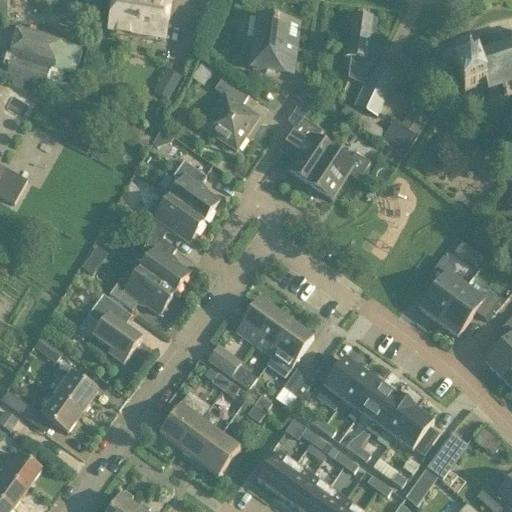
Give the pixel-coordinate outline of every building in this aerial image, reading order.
[(163,43),(169,7),(127,0),(113,0),(108,33),(163,43)] [(375,22),(348,19),(344,58),(370,61),(375,22)] [(297,28),(258,23),(251,72),(290,77),(297,28)] [(74,49),(66,47),(67,46),(62,45),(62,43),(16,31),(4,80),(43,92),(53,100),(114,136),(118,138),(122,131),(118,129),(121,121),(87,102),(88,99),(86,97),(89,75),(81,73),(78,93),(61,87),(64,74),(72,76),(76,63),(72,61),(74,49)] [(511,46),(504,50),(502,45),(500,46),(501,51),(490,55),(488,50),(486,51),(488,55),(476,59),(474,55),(473,55),(472,54),(450,62),(464,99),(484,91),(488,103),(491,102),(490,97),(500,93),(502,98),(505,97),(504,92),(511,89),(511,46)] [(352,110),(354,111),(353,113),(374,126),(397,75),(374,65),(352,110)] [(167,73),(155,95),(170,103),(182,80),(167,73)] [(241,110),(248,99),(222,81),(214,93),(224,100),(202,132),(236,154),(258,121),(241,110)] [(332,154),(316,143),(322,135),(303,123),(312,109),(302,102),(287,125),(297,132),(281,156),(294,165),(287,175),(309,189),(332,154)] [(428,120),(412,111),(403,126),(419,135),(428,120)] [(348,165),(332,154),(309,189),(330,204),(347,178),(357,185),(369,167),(353,156),(348,165)] [(203,225),(218,204),(199,190),(206,181),(183,164),(172,179),(176,182),(165,197),(170,200),(169,201),(203,225)] [(0,200),(14,208),(26,185),(5,172),(0,169),(0,200)] [(203,225),(169,201),(158,216),(150,211),(139,226),(153,236),(162,242),(168,233),(188,247),(203,225)] [(151,257),(140,273),(174,297),(189,276),(169,262),(176,253),(162,242),(153,236),(142,251),(151,257)] [(82,269),(94,277),(108,255),(96,248),(82,269)] [(439,288),(420,313),(439,327),(467,289),(450,277),(455,270),(444,261),(429,281),(439,288)] [(174,297),(140,273),(128,288),(120,282),(109,298),(132,314),(139,304),(158,318),(174,297)] [(467,289),(439,327),(457,340),(475,315),(486,323),(501,303),(489,294),(483,302),(467,289)] [(123,368),(141,343),(123,331),(132,320),(102,297),(93,310),(94,311),(87,320),(100,329),(92,340),(112,354),(108,358),(123,368)] [(254,349),(276,317),(258,304),(235,335),(254,349)] [(254,349),(271,361),(294,329),(276,317),(254,349)] [(507,345),(486,367),(502,383),(511,372),(511,319),(497,335),(507,345)] [(312,343),(294,329),(271,361),(272,362),(267,369),(284,382),(290,375),(312,343)] [(56,366),(63,356),(41,341),(34,350),(56,366)] [(240,367),(234,363),(218,351),(208,364),(231,380),(239,369),(240,367)] [(344,361),(323,390),(342,404),(363,375),(344,361)] [(63,387),(55,398),(82,417),(97,395),(70,376),(70,377),(61,369),(53,379),(63,387)] [(248,393),(256,382),(239,369),(231,380),(248,393)] [(307,376),(298,369),(282,390),(292,397),(307,376)] [(511,372),(502,383),(511,392),(511,372)] [(363,375),(342,404),(354,412),(349,420),(355,424),(360,416),(381,387),(363,375)] [(229,385),(218,377),(211,387),(222,395),(229,385)] [(222,395),(232,401),(238,392),(229,385),(222,395)] [(381,387),(360,416),(372,425),(366,432),(372,436),(398,400),(381,387)] [(31,427),(39,416),(28,408),(28,409),(7,395),(0,404),(31,427)] [(55,398),(40,419),(67,438),(82,417),(55,398)] [(260,399),(253,409),(264,417),(265,418),(272,408),(271,407),(260,399)] [(398,400),(372,436),(378,441),(383,433),(395,441),(416,413),(416,412),(399,399),(398,400)] [(158,438),(180,454),(201,425),(179,410),(158,438)] [(0,430),(10,437),(19,423),(4,413),(0,418),(0,430)] [(416,413),(395,441),(413,454),(413,453),(423,460),(439,437),(430,430),(433,425),(416,413)] [(317,420),(312,427),(322,434),(326,427),(327,427),(317,420)] [(180,454),(199,468),(220,439),(201,425),(180,454)] [(326,427),(322,434),(332,441),(336,434),(327,427),(326,427)] [(306,432),(302,439),(311,446),(316,439),(306,432)] [(466,448),(451,437),(426,471),(442,482),(466,448)] [(218,482),(238,453),(220,439),(199,468),(218,482)] [(316,439),(311,446),(321,453),(326,446),(316,439)] [(351,445),(347,451),(356,458),(361,452),(351,445)] [(361,452),(356,458),(366,465),(371,459),(361,452)] [(278,454),(257,483),(275,496),(296,467),(278,454)] [(339,456),(334,462),(344,469),(349,463),(339,456)] [(20,458),(6,477),(28,492),(41,473),(20,458)] [(349,463),(344,469),(354,476),(359,470),(349,463)] [(296,467),(275,496),(292,508),(313,478),(296,467)] [(0,502),(13,511),(28,492),(6,477),(0,484),(0,502)] [(396,477),(391,483),(401,490),(406,484),(396,477)] [(313,478),(292,508),(296,511),(314,511),(330,490),(313,478)] [(373,480),(368,486),(378,493),(382,487),(373,480)] [(487,488),(476,500),(489,511),(502,511),(507,506),(511,510),(511,481),(497,498),(487,488)] [(382,487),(378,493),(387,500),(392,494),(382,487)] [(330,490),(314,511),(339,511),(346,502),(330,490)] [(136,511),(137,511),(128,505),(132,500),(124,494),(110,511),(136,511)] [(0,511),(13,511),(0,502),(0,511)] [(359,511),(346,502),(339,511),(359,511)]
